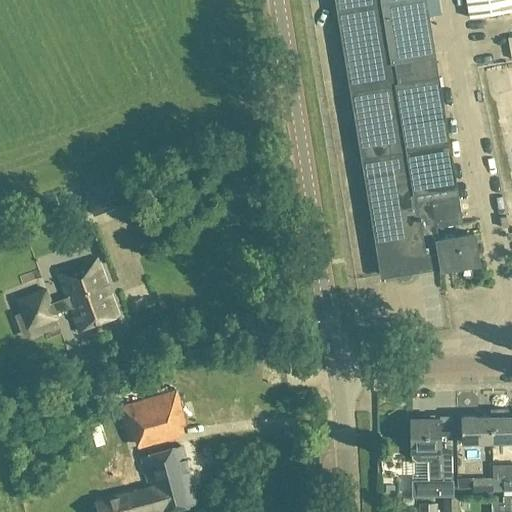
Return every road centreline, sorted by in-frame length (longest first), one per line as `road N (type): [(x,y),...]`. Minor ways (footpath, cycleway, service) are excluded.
road 1 (tertiary): [(338,370),(278,0)]
road 2 (unknown): [(449,0),(498,266),(491,366)]
road 3 (residential): [(338,370),(511,365)]
road 4 (tertiary): [(347,511),(338,370)]
